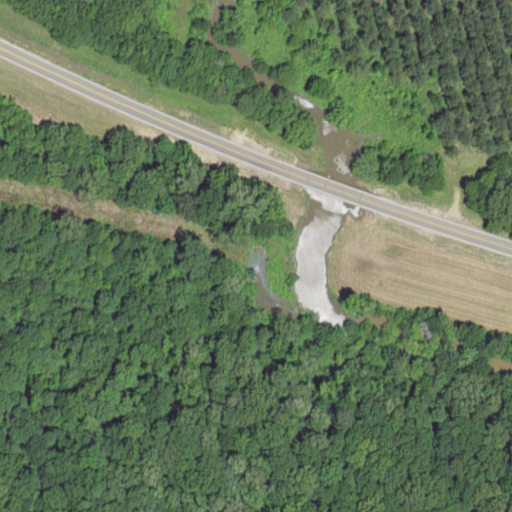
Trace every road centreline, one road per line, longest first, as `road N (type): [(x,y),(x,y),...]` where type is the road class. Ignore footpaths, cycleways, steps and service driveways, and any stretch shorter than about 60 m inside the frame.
road 1 (primary): [(284,165),(0,42)]
road 2 (primary): [(511,245),(385,202)]
